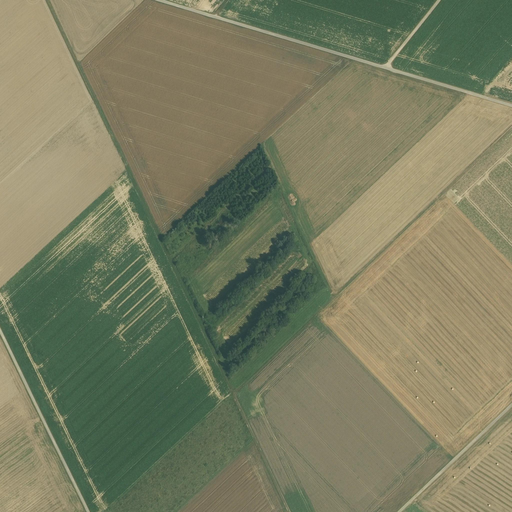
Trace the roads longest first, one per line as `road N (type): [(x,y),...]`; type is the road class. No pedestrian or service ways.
road 1 (track): [(47,0),(290,511)]
road 2 (track): [(234,398),(511,133)]
road 3 (unclassified): [(151,0),(511,109)]
road 4 (track): [(88,511),(0,331)]
road 5 (track): [(400,511),(511,406)]
